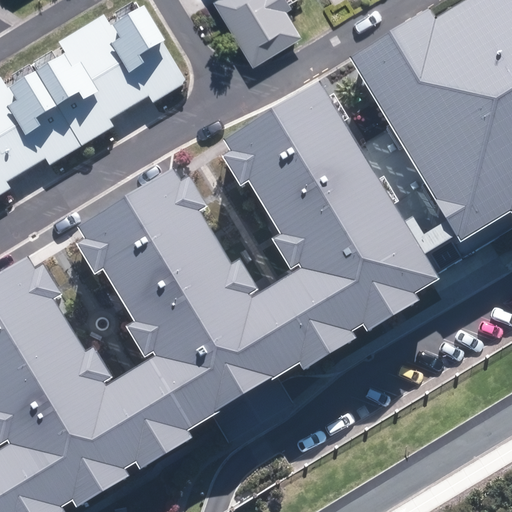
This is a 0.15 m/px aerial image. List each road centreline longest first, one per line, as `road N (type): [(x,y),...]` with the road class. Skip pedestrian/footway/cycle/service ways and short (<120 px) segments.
road 1 (residential): [(0,240),(219,109)]
road 2 (residential): [(219,109),(403,0)]
road 3 (residential): [(219,109),(166,0)]
